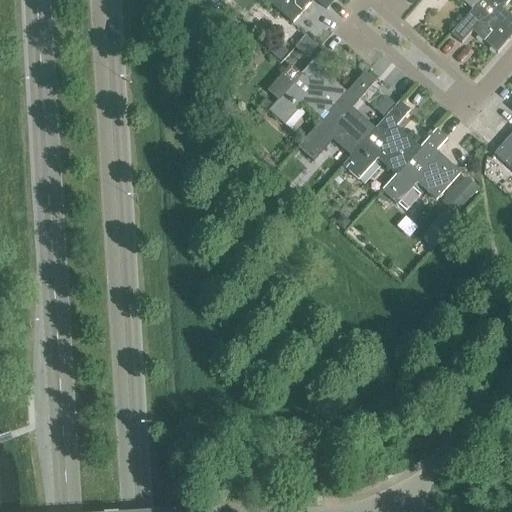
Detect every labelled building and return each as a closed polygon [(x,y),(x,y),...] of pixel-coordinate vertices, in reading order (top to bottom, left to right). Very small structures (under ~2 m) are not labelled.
[(263,0),(291,25),(309,4),(304,0),(313,0),(326,11),(335,0),(334,0),(263,0)] [(458,0),(471,11),(472,12),(482,0),(434,0),(436,2),(438,0),(458,0)] [(482,0),(472,12),(471,11),(450,35),(461,45),(477,27),(481,31),(476,37),(496,54),(511,36),(511,19),(501,10),(509,0),(482,0)] [(294,48),(306,58),(316,47),(305,37),(294,48)] [(279,44),(270,54),(279,62),(288,52),(279,44)] [(303,105),(321,122),(346,94),(345,94),(326,77),(321,83),(316,78),(332,60),(322,51),(267,112),(284,127),(303,105)] [(331,142),(350,158),(375,131),(374,130),(355,113),(352,116),(347,112),(373,83),(363,74),(345,94),(346,94),(321,122),(296,149),(313,163),(331,142)] [(387,98),(375,111),(384,119),(396,106),(387,98)] [(376,160),(395,176),(395,177),(420,149),(419,149),(400,131),(394,137),(390,133),(409,112),(399,103),(396,106),(384,119),(374,130),(375,131),(350,158),(341,167),(357,181),(376,160)] [(511,108),(511,110),(511,133),(493,155),(511,171),(511,108)] [(395,177),(395,176),(381,192),(397,206),(416,184),(435,201),(460,174),(440,156),(434,162),(430,158),(446,140),(435,130),(419,149),(420,149),(395,177)] [(465,178),(443,205),(451,212),(455,216),(478,189),(474,185),(465,178)] [(340,218),(335,224),(343,230),(350,223),(345,218),(340,218)]
